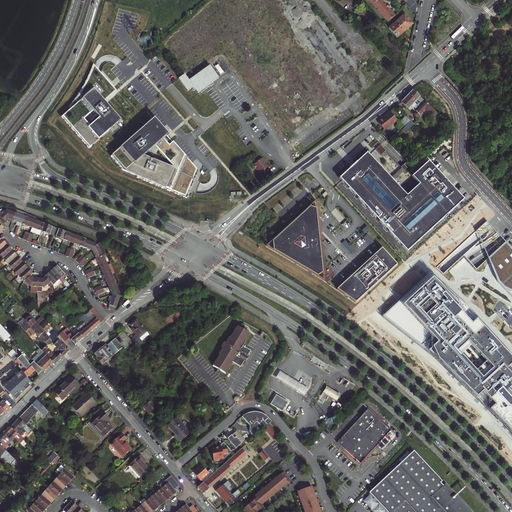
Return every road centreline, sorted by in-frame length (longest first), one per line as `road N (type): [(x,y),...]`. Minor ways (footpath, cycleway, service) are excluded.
road 1 (primary): [(189,264),(296,326),(376,385),(506,511)]
road 2 (primary): [(511,482),(382,357),(211,248)]
road 3 (residential): [(173,468),(238,412),(259,406),(312,461),(331,511)]
road 4 (tertiary): [(426,66),(254,201)]
road 5 (primary): [(0,190),(178,259)]
road 6 (residential): [(511,218),(463,162),(457,102),(426,66)]
road 7 (residential): [(75,353),(173,468)]
road 8 (primary): [(95,194),(55,176),(34,149),(31,129),(50,96)]
road 9 (primary): [(77,0),(56,55),(19,110)]
